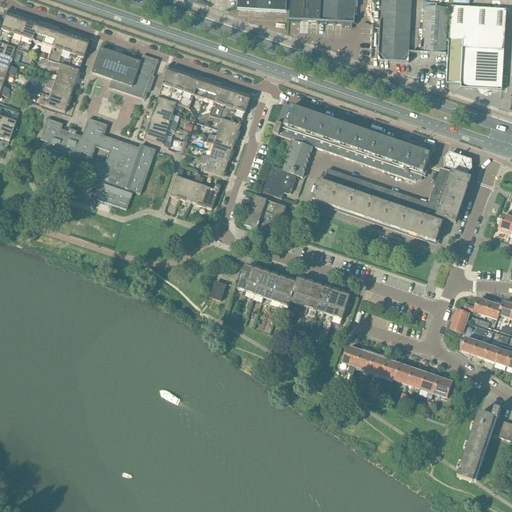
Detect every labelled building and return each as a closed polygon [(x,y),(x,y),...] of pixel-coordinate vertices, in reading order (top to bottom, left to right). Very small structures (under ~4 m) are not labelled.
[(287,12),(289,12),(289,0),(238,0),(238,9),(238,12),(287,15),(287,12)] [(289,0),(289,12),(289,21),(321,23),(321,0),(289,0)] [(321,0),(321,23),(326,23),(354,25),(355,17),(354,17),(354,0),(321,0)] [(408,53),(410,0),(382,0),(379,62),(400,63),(400,52),(408,53)] [(464,55),(463,62),(461,86),(461,89),(501,92),(506,12),(462,9),(463,4),(470,5),(470,0),(452,0),(453,4),(452,4),(452,9),(451,9),(449,41),(465,42),(464,55)] [(424,18),(447,19),(448,9),(429,8),(429,5),(424,4),(424,18)] [(38,25),(3,13),(0,23),(0,25),(2,26),(0,32),(1,32),(0,34),(0,45),(27,55),(32,43),(31,43),(38,25)] [(424,18),(422,43),(432,43),(432,54),(446,54),(447,19),(424,18)] [(48,28),(44,27),(38,25),(31,43),(32,43),(41,47),(48,28)] [(58,32),(48,28),(41,47),(52,50),(58,32)] [(52,50),(48,62),(78,72),(83,61),(85,54),(88,55),(92,43),(58,32),(52,50)] [(449,41),(448,61),(463,62),(464,55),(465,42),(449,41)] [(422,53),(432,54),(432,43),(422,43),(422,53)] [(0,57),(11,61),(13,55),(20,58),(21,54),(27,56),(27,55),(0,45),(0,57)] [(157,62),(156,62),(142,57),(139,65),(122,59),(100,51),(100,50),(99,50),(90,75),(91,75),(111,82),(108,89),(144,102),(157,62)] [(400,63),(408,63),(408,53),(400,52),(400,63)] [(0,57),(0,69),(14,74),(15,70),(9,68),(11,61),(0,57)] [(461,86),(463,62),(448,61),(447,85),(461,86)] [(75,83),(79,73),(79,72),(78,72),(48,62),(48,63),(53,65),(52,69),(58,71),(56,77),(75,83)] [(190,107),(193,99),(193,98),(199,80),(198,80),(165,68),(161,80),(163,81),(161,88),(162,88),(158,100),(189,110),(190,107)] [(0,69),(0,80),(4,82),(6,76),(13,78),(14,74),(0,69)] [(72,94),(75,83),(56,77),(54,83),(48,81),(46,85),(72,94)] [(0,80),(0,91),(7,94),(8,91),(2,88),(4,82),(0,80)] [(209,83),(205,82),(199,80),(193,98),(193,99),(202,102),(209,83)] [(219,87),(209,83),(202,102),(213,106),(219,87)] [(68,104),(72,94),(46,85),(45,89),(52,91),(49,97),(68,104)] [(213,106),(209,117),(240,128),(244,116),(246,109),(249,110),(253,98),(220,87),(219,87),(213,106)] [(68,104),(49,97),(47,104),(41,101),(39,106),(64,114),(68,104)] [(157,100),(154,110),(172,117),(174,110),(181,113),(182,109),(188,111),(189,110),(158,100),(157,100)] [(316,149),(395,177),(416,184),(421,181),(430,156),(291,108),(290,109),(283,107),(273,135),(291,141),(291,140),(316,148),(316,149)] [(154,110),(150,120),(175,129),(177,125),(170,123),(172,117),(154,110)] [(0,134),(0,139),(9,143),(19,115),(14,114),(11,123),(5,120),(0,134)] [(236,139),(240,128),(209,117),(209,118),(215,120),(213,124),(220,126),(218,132),(236,139)] [(150,120),(147,131),(165,137),(167,131),(174,133),(175,129),(150,120)] [(106,127),(88,121),(87,121),(88,121),(82,139),(75,137),(76,133),(68,131),(67,134),(60,132),(62,126),(47,121),(40,142),(47,144),(43,157),(44,157),(58,161),(59,158),(74,163),(75,159),(89,164),(84,177),(99,182),(94,197),(98,198),(96,202),(126,212),(132,193),(139,196),(154,152),(139,147),(138,151),(103,138),(106,127)] [(165,137),(147,131),(143,141),(168,150),(170,146),(163,143),(165,137)] [(233,149),(236,139),(218,132),(216,138),(209,136),(208,140),(233,149)] [(185,136),(179,155),(183,156),(189,138),(185,136)] [(229,159),(233,149),(208,140),(206,144),(213,147),(211,153),(229,159)] [(293,143),(284,172),(282,171),(272,167),(263,194),(282,201),(285,191),(292,194),(297,180),(295,180),(296,177),(302,179),(312,150),(293,143)] [(226,169),(229,159),(211,153),(208,159),(202,157),(201,161),(226,169)] [(450,154),(445,160),(445,169),(456,173),(466,176),(472,169),(471,161),(450,154)] [(226,169),(201,161),(199,165),(206,167),(204,174),(222,180),(226,169)] [(471,180),(446,172),(441,170),(429,206),(328,171),(327,173),(324,172),(320,183),(319,183),(313,202),(436,244),(444,221),(456,225),(471,180)] [(178,172),(169,198),(180,201),(186,183),(180,181),(182,174),(178,172)] [(186,183),(180,201),(190,205),(199,180),(195,178),(193,185),(186,183)] [(199,180),(190,205),(201,208),(207,190),(201,187),(203,181),(199,180)] [(207,190),(201,208),(211,212),(215,200),(217,201),(219,196),(219,194),(218,193),(220,187),(221,184),(218,183),(216,182),(215,185),(214,188),(208,186),(207,190)] [(257,232),(267,202),(255,197),(245,227),(257,232)] [(267,202),(257,232),(274,238),(276,233),(278,233),(286,209),(267,202)] [(511,233),(511,230),(511,216),(511,220),(504,217),(499,229),(511,233)] [(245,268),(237,290),(246,293),(253,271),(245,268)] [(253,271),(246,293),(254,296),(262,274),(253,271)] [(262,274),(254,296),(263,299),(271,277),(262,274)] [(271,277),(263,299),(272,302),(279,280),(271,277)] [(279,280),(272,302),(280,305),(288,283),(279,280)] [(296,286),(290,304),(299,307),(307,284),(298,281),(296,286)] [(288,283),(280,305),(289,308),(290,304),(296,286),(288,283)] [(226,287),(223,286),(215,284),(210,299),(221,303),(226,287)] [(307,284),(299,307),(308,310),(315,287),(307,284)] [(315,287),(308,310),(316,313),(324,290),(315,287)] [(324,290),(316,313),(325,316),(332,293),(324,290)] [(332,293),(325,316),(333,318),(341,296),(332,293)] [(341,296),(333,318),(342,321),(350,299),(341,296)] [(475,309),(474,313),(486,317),(490,305),(478,301),(475,309)] [(501,308),(499,316),(510,320),(511,314),(511,307),(503,304),(501,309),(501,308)] [(490,305),(486,317),(497,321),(499,316),(501,308),(490,305)] [(451,330),(461,334),(463,335),(463,334),(462,334),(466,324),(470,326),(472,318),(468,317),(469,316),(466,315),(468,311),(474,313),(475,309),(466,306),(464,311),(463,314),(457,312),(458,312),(455,319),(453,319),(452,323),(454,324),(451,330)] [(485,337),(487,331),(482,329),(480,336),(479,339),(481,340),(482,336),(485,337)] [(473,356),(477,344),(466,340),(462,352),(473,356)] [(488,348),(477,344),(473,356),(484,360),(488,348)] [(496,364),(507,368),(511,355),(511,353),(511,350),(501,347),(500,352),(496,364)] [(500,352),(488,348),(484,360),(496,364),(500,352)] [(348,349),(343,364),(356,369),(361,354),(349,350),(348,349)] [(361,354),(356,369),(369,373),(374,358),(361,354)] [(374,358),(369,373),(382,378),(387,363),(374,358)] [(387,363),(382,378),(395,382),(400,367),(387,363)] [(400,367),(395,382),(408,387),(413,372),(400,367)] [(413,372),(408,387),(420,391),(426,376),(413,372)] [(426,376),(420,391),(433,395),(439,380),(426,376)] [(439,380),(433,395),(447,400),(452,385),(439,380)] [(495,409),(491,418),(495,420),(490,436),(511,443),(511,442),(511,425),(498,421),(501,411),(495,409)] [(495,420),(491,418),(482,415),(479,414),(472,434),(459,472),(457,479),(473,485),(474,481),(490,436),(495,420)]
